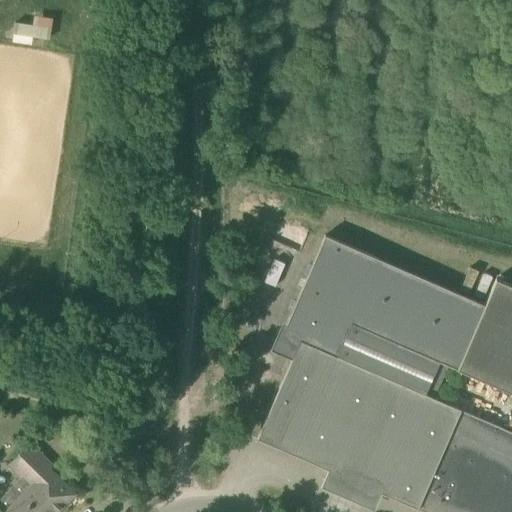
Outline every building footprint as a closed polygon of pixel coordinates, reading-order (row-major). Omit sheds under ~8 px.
[(13,24),(11,34),(48,40),(49,30),(13,24)] [(82,25),(79,48),(90,49),(93,27),(82,25)] [(485,305),(325,235),(282,333),(300,341),(257,438),(427,511),(511,511),(511,432),(434,398),(448,364),(511,392),(511,285),(496,278),(485,305)] [(278,319),(290,283),(281,280),(285,271),(277,268),(280,261),(274,259),(267,278),(276,281),(264,314),(278,319)] [(9,465),(19,474),(21,476),(29,484),(3,511),(57,511),(76,493),(49,467),(52,464),(30,443),(9,465)]
